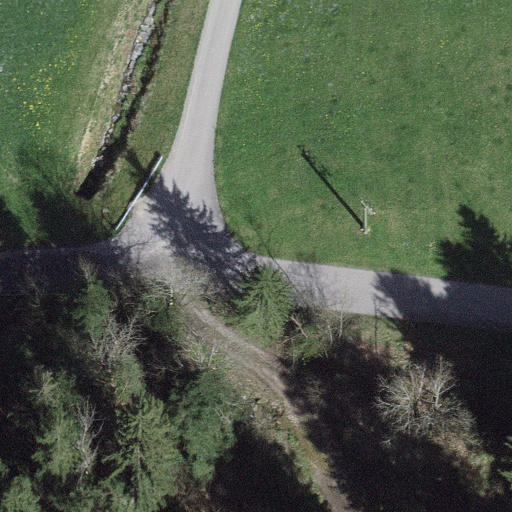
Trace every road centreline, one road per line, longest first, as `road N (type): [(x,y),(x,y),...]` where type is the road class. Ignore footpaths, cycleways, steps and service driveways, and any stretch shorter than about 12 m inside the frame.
road 1 (unclassified): [(511,306),(170,266),(0,274)]
road 2 (track): [(348,511),(170,266)]
